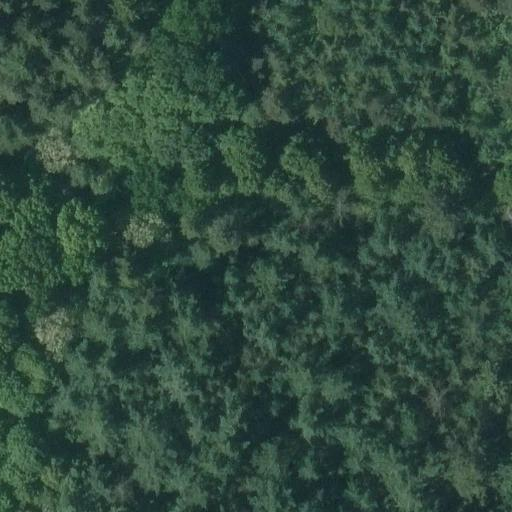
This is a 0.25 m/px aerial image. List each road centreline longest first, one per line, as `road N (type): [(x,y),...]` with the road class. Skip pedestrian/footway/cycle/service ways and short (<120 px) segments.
road 1 (track): [(511,167),(0,155)]
road 2 (track): [(0,322),(150,159),(213,0)]
